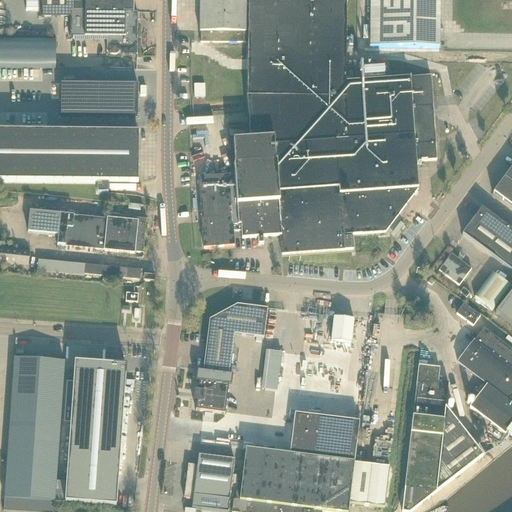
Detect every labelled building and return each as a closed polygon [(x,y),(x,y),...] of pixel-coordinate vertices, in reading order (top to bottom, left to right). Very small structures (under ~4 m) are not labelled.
[(70,19),(70,39),(107,39),(107,53),(107,54),(108,55),(109,55),(115,56),(116,55),(117,55),(118,54),(119,53),(119,52),(120,52),(120,54),(121,55),(122,55),(123,56),(136,56),(136,49),(136,13),(134,13),(133,0),(42,0),(42,19),(70,19)] [(200,179),(204,250),(234,247),(233,233),(242,233),(243,239),(258,238),(259,246),(264,246),(264,238),(282,237),(283,256),(354,251),(353,238),(343,239),(343,236),(385,233),(418,189),(416,163),(437,162),(431,78),(346,84),(345,9),(345,0),(200,0),(200,34),(201,34),(201,44),(246,45),(246,7),(249,7),(247,99),(250,135),(242,137),(233,137),(235,161),(234,161),(235,177),(200,179)] [(369,0),(369,48),(440,49),(440,0),(369,0)] [(0,69),(56,70),(56,39),(0,38),(0,69)] [(364,70),(364,79),(383,77),(382,69),(364,70)] [(136,117),(137,87),(138,87),(61,86),(61,117),(137,118),(138,118),(138,117),(136,117)] [(108,184),(138,185),(139,135),(0,133),(0,183),(98,184),(97,194),(108,194),(108,184)] [(511,207),(511,168),(493,194),(511,207)] [(510,272),(511,269),(511,232),(481,210),(462,236),(510,272)] [(27,234),(58,237),(57,247),(103,251),(103,252),(134,255),(134,253),(143,254),(146,221),(137,220),(137,223),(107,220),(107,221),(29,213),(27,234)] [(0,264),(28,268),(30,253),(1,249),(2,240),(0,239),(0,264)] [(376,250),(375,242),(363,243),(363,251),(376,250)] [(471,271),(451,256),(439,273),(459,288),(471,271)] [(141,272),(38,262),(37,272),(84,277),(84,275),(140,281),(141,272)] [(492,275),(474,299),(491,312),(509,288),(492,275)] [(511,290),(494,313),(511,326),(511,290)] [(125,304),(131,304),(137,305),(137,296),(126,295),(125,304)] [(464,305),(457,315),(473,328),(480,318),(464,305)] [(210,322),(203,374),(206,374),(205,383),(199,383),(196,412),(225,415),(229,386),(226,386),(227,377),(229,377),(234,336),(264,340),(267,311),(237,307),(210,322)] [(377,314),(374,342),(384,344),(387,316),(377,314)] [(354,321),(334,319),(331,344),(351,346),(354,321)] [(487,387),(470,410),(505,436),(506,434),(511,439),(511,438),(511,351),(484,330),(474,343),(457,364),(487,387)] [(511,344),(511,340),(505,336),(503,338),(511,344)] [(276,420),(284,354),(269,352),(261,418),(276,420)] [(64,364),(14,360),(4,500),(54,504),(64,364)] [(126,368),(74,364),(73,384),(66,384),(63,425),(70,425),(64,505),(115,508),(126,368)] [(413,511),(483,457),(445,409),(448,384),(438,382),(439,369),(418,367),(406,472),(401,511),(413,511)] [(347,511),(349,505),(384,509),(389,469),(354,465),(359,424),(294,416),(289,456),(245,451),(242,472),(239,504),(232,503),(231,511),(308,511),(309,511),(316,511),(347,511)] [(228,511),(234,462),(198,457),(197,467),(188,466),(183,500),(193,501),(192,511),(201,511),(228,511)] [(53,511),(54,504),(4,500),(3,511),(53,511)]
